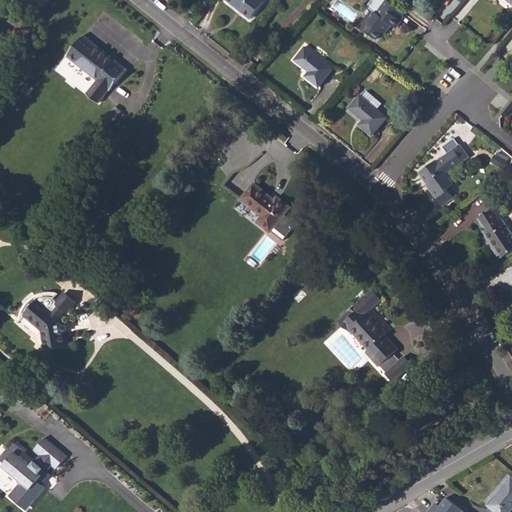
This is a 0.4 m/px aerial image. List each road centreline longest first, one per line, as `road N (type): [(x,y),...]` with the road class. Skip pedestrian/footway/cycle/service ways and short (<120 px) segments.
road 1 (residential): [(140,0),(380,189)]
road 2 (residential): [(380,189),(455,288),(511,386)]
road 3 (tertiary): [(365,511),(511,428)]
road 4 (residential): [(380,189),(455,100),(464,108)]
